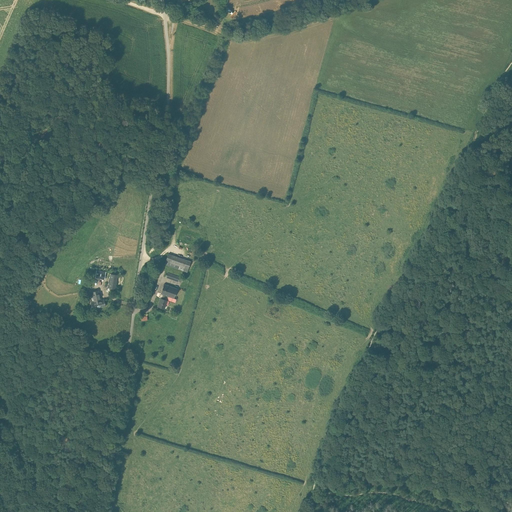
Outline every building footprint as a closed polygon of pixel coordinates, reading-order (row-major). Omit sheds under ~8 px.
[(168,254),(165,264),(187,272),(191,261),(168,254)] [(97,270),(95,278),(96,278),(104,279),(105,273),(106,272),(97,270)] [(109,282),(109,288),(115,289),(117,275),(111,274),(110,279),(111,279),(111,283),(109,282)] [(177,289),(169,286),(164,284),(161,293),(163,294),(162,298),(160,298),(157,306),(165,309),(167,300),(168,296),(174,298),(177,289)] [(93,309),(101,307),(106,306),(104,299),(101,300),(98,290),(90,292),(92,301),(91,301),(93,309)]
